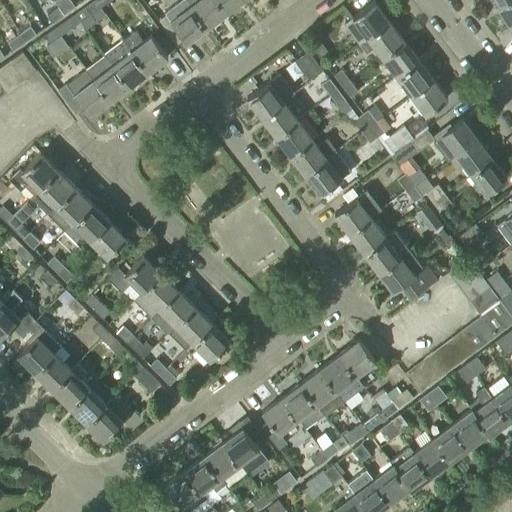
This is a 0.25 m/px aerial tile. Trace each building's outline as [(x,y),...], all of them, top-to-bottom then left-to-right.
[(54,0),(58,6),(63,14),(80,2),(78,0),(75,0),(71,2),(69,0),(54,0)] [(100,7),(94,0),(93,0),(83,7),(88,15),(100,7)] [(215,0),(197,0),(190,6),(206,27),(225,13),(215,0)] [(215,0),(225,13),(242,0),(215,0)] [(511,0),(505,0),(497,6),(506,21),(509,26),(511,24),(511,0)] [(367,37),(388,21),(373,2),(343,24),(358,44),(366,37),(367,37)] [(63,14),(58,6),(47,14),(52,22),(63,14)] [(206,27),(190,6),(171,21),(187,42),(206,27)] [(55,27),(61,35),(72,27),(66,19),(55,27)] [(403,40),(388,21),(367,37),(366,37),(358,44),(366,53),(374,47),(381,56),(403,40)] [(19,34),(24,42),(36,34),(30,26),(19,34)] [(61,35),(55,27),(44,35),(49,43),(61,35)] [(123,39),(148,72),(168,57),(151,35),(143,41),(134,30),(123,39)] [(24,42),(19,34),(7,41),(12,50),(24,42)] [(148,72),(123,39),(104,53),(129,86),(148,72)] [(417,59),(403,40),(381,56),(396,75),(417,59)] [(312,47),(322,59),(329,54),(320,42),(312,47)] [(12,58),(27,79),(36,72),(22,51),(12,58)] [(322,70),(308,51),(295,61),(309,80),(315,76),(322,70)] [(129,86),(104,53),(103,54),(105,55),(86,69),(93,79),(110,101),(129,86)] [(12,58),(3,65),(17,86),(27,79),(12,58)] [(432,78),(417,59),(396,75),(410,94),(432,78)] [(3,65),(0,67),(0,82),(7,92),(17,86),(3,65)] [(343,88),(351,82),(341,68),(333,74),(343,88)] [(330,95),(337,89),(322,70),(315,76),(330,95)] [(283,100),(283,101),(293,93),(278,73),(247,97),(261,117),(283,100)] [(432,78),(410,94),(424,113),(447,97),(432,78)] [(110,101),(93,79),(74,94),(90,116),(110,101)] [(358,91),(351,82),(343,88),(350,97),(358,91)] [(74,94),(66,84),(58,91),(65,100),(74,94)] [(352,108),(337,89),(330,95),(344,114),(352,108)] [(283,100),(261,117),(276,136),(297,120),(283,101),(283,100)] [(352,108),(344,114),(350,122),(349,123),(357,134),(361,131),(368,125),(360,114),(357,116),(352,108)] [(367,109),(360,114),(368,125),(376,120),(367,109)] [(463,119),(433,141),(448,160),(456,154),(477,138),(463,119)] [(311,139),(297,120),(276,136),(290,155),(311,139)] [(384,131),(376,120),(368,125),(377,137),(384,131)] [(390,155),(411,139),(414,137),(404,124),(381,141),(390,155)] [(377,137),(368,125),(361,131),(370,142),(377,137)] [(320,133),(311,139),(290,155),(304,174),(334,152),(320,133)] [(477,138),(456,154),(471,173),(492,157),(477,138)] [(418,149),(411,139),(390,155),(398,165),(418,149)] [(40,152),(20,172),(17,167),(8,176),(20,189),(21,192),(25,195),(29,196),(30,197),(58,169),(40,152)] [(334,152),(304,174),(320,194),(349,172),(334,152)] [(507,177),(492,157),(471,173),(485,193),(507,177)] [(407,176),(414,185),(426,176),(419,167),(407,176)] [(75,186),(58,169),(30,197),(38,205),(46,196),(56,206),(75,186)] [(414,185),(407,176),(405,173),(397,178),(406,191),(414,185)] [(432,202),(444,192),(437,183),(425,192),(432,202)] [(414,185),(406,191),(414,201),(422,195),(414,185)] [(75,186),(56,206),(47,214),(64,231),(73,223),(92,203),(75,186)] [(365,190),(349,202),(334,213),(349,232),(371,216),(380,209),(365,190)] [(451,202),(444,192),(432,202),(439,211),(451,202)] [(92,203),(73,223),(64,232),(81,248),(90,240),(109,220),(92,203)] [(0,215),(6,221),(12,214),(3,204),(0,206),(0,215)] [(425,222),(433,216),(425,205),(417,211),(425,222)] [(511,213),(505,219),(497,225),(511,245),(511,244),(511,213)] [(22,224),(12,214),(6,221),(15,231),(22,224)] [(385,235),(371,216),(349,232),(363,252),(385,235)] [(433,216),(425,222),(433,233),(441,227),(433,216)] [(126,237),(109,220),(90,240),(107,258),(126,237)] [(483,233),(475,223),(458,236),(465,246),(483,233)] [(448,235),(441,227),(433,233),(440,242),(439,242),(444,249),(454,241),(449,234),(448,235)] [(394,228),(385,235),(363,252),(378,271),(408,247),(409,247),(394,228)] [(30,233),(25,239),(33,248),(39,241),(30,233)] [(16,253),(22,246),(12,236),(6,242),(16,253)] [(22,246),(16,253),(26,263),(32,256),(22,246)] [(431,277),(408,247),(378,271),(393,291),(402,284),(410,293),(409,293),(410,294),(436,275),(435,274),(431,277)] [(492,257),(486,249),(475,257),(482,266),(492,257)] [(132,300),(161,272),(143,254),(125,273),(118,267),(107,278),(121,292),(122,290),(132,300)] [(57,272),(64,265),(53,255),(47,262),(57,272)] [(456,283),(476,268),(468,257),(448,272),(456,283)] [(70,259),(64,265),(57,272),(67,282),(79,268),(70,259)] [(484,277),(476,268),(456,283),(464,292),(484,277)] [(492,288),(504,279),(496,270),(485,279),(492,288)] [(46,271),(40,278),(49,288),(56,281),(46,271)] [(178,289),(161,272),(132,300),(149,317),(178,289)] [(490,286),(484,277),(464,292),(470,301),(490,286)] [(511,289),(504,279),(492,288),(499,298),(511,289)] [(490,286),(470,301),(478,311),(498,296),(490,286)] [(13,289),(2,300),(0,302),(0,336),(0,337),(11,326),(20,335),(35,320),(26,311),(19,318),(11,309),(22,298),(13,289)] [(178,289),(149,317),(166,334),(175,325),(195,305),(178,289)] [(92,295),(86,300),(103,318),(109,312),(92,295)] [(511,322),(511,315),(498,296),(478,311),(481,315),(495,335),(511,322)] [(77,314),(83,308),(73,298),(67,304),(77,314)] [(195,305),(175,325),(192,342),(212,322),(195,305)] [(72,339),(89,325),(81,315),(64,329),(72,339)] [(495,335),(481,315),(470,323),(485,343),(495,335)] [(35,320),(20,335),(29,343),(17,354),(35,372),(54,353),(42,341),(50,334),(44,328),(35,320)] [(102,339),(109,332),(98,322),(92,329),(102,339)] [(212,322),(192,342),(209,360),(229,340),(212,322)] [(470,323),(461,330),(476,350),(485,343),(470,323)] [(125,340),(132,334),(122,324),(116,331),(125,340)] [(461,330),(451,337),(466,357),(476,350),(461,330)] [(109,332),(102,339),(119,355),(126,348),(109,332)] [(511,346),(511,342),(505,333),(495,340),(504,353),(511,346)] [(142,343),(132,334),(125,340),(135,350),(142,343)] [(451,337),(442,344),(456,364),(466,357),(451,337)] [(358,339),(338,354),(355,375),(374,361),(358,339)] [(456,364),(442,344),(432,351),(447,371),(456,364)] [(54,353),(35,372),(52,389),(71,370),(61,360),(68,352),(61,345),(54,353)] [(447,371),(432,351),(423,358),(437,378),(447,371)] [(355,375),(338,354),(319,368),(343,400),(362,385),(355,375)] [(466,362),(476,374),(485,367),(476,355),(466,362)] [(143,366),(132,356),(126,363),(136,373),(143,366)] [(423,358),(413,365),(428,385),(437,378),(423,358)] [(159,375),(166,368),(157,359),(150,365),(159,375)] [(476,374),(466,362),(457,369),(466,381),(476,374)] [(78,363),(71,370),(52,389),(69,406),(88,387),(79,378),(86,371),(78,363)] [(428,385),(413,365),(403,373),(418,393),(428,385)] [(143,366),(136,373),(134,375),(151,392),(154,390),(160,384),(143,366)] [(166,368),(159,375),(168,384),(175,377),(166,368)] [(343,400),(319,368),(300,383),(324,414),(343,400)] [(324,414),(300,383),(281,397),(297,419),(305,429),(324,414)] [(511,417),(511,384),(511,383),(492,397),(509,420),(511,417)] [(428,391),(437,403),(447,396),(437,384),(428,391)] [(381,408),(386,416),(407,400),(397,386),(376,402),(381,408)] [(509,420),(492,397),(483,386),(474,392),(478,397),(467,405),(470,408),(473,412),(488,432),(490,435),(509,420)] [(88,387),(69,406),(86,423),(105,404),(88,387)] [(437,403),(428,391),(419,398),(428,410),(437,403)] [(105,404),(86,423),(103,440),(122,421),(113,411),(119,405),(111,397),(105,404)] [(297,419),(281,397),(261,412),(268,422),(261,427),(277,450),(286,443),(279,433),(297,419)] [(135,411),(122,421),(130,430),(143,420),(141,418),(154,409),(151,404),(137,414),(135,411)] [(386,416),(381,408),(370,417),(360,424),(366,432),(375,425),(386,416)] [(470,408),(451,423),(468,447),(488,432),(473,412),(470,408)] [(390,420),(399,432),(408,425),(399,412),(390,420)] [(389,439),(391,438),(399,432),(390,420),(380,427),(389,439)] [(222,441),(239,463),(246,473),(266,458),(238,421),(228,429),(232,434),(222,441)] [(451,423),(431,437),(449,461),(468,447),(451,423)] [(366,432),(360,424),(349,432),(345,430),(340,434),(348,445),(366,432)] [(431,437),(412,452),(430,475),(449,461),(431,437)] [(222,441),(203,456),(220,477),(221,476),(239,463),(222,441)] [(322,449),(327,457),(338,449),(333,441),(322,449)] [(370,454),(361,442),(351,449),(361,461),(370,454)] [(408,446),(390,460),(395,465),(393,466),(408,487),(411,490),(430,475),(412,452),(408,446)] [(327,457),(322,449),(310,458),(316,465),(327,457)] [(220,477),(203,456),(184,470),(201,492),(200,492),(205,498),(210,505),(221,496),(217,490),(226,483),(221,476),(220,477)] [(342,475),(333,464),(333,463),(324,470),(323,469),(309,479),(316,489),(329,479),(332,483),(342,475)] [(408,487),(393,466),(391,464),(372,478),(390,501),(408,487)] [(201,492),(184,470),(165,485),(185,511),(186,511),(205,498),(200,492),(201,492)] [(372,478),(354,491),(369,511),(374,511),(390,501),(372,478)] [(262,494),(268,502),(280,492),(274,485),(262,494)] [(369,511),(354,491),(332,508),(334,510),(331,511),(369,511)] [(254,511),(268,502),(262,494),(244,508),(247,511),(254,511)] [(270,511),(281,511),(285,510),(278,501),(268,508),(270,511)]
